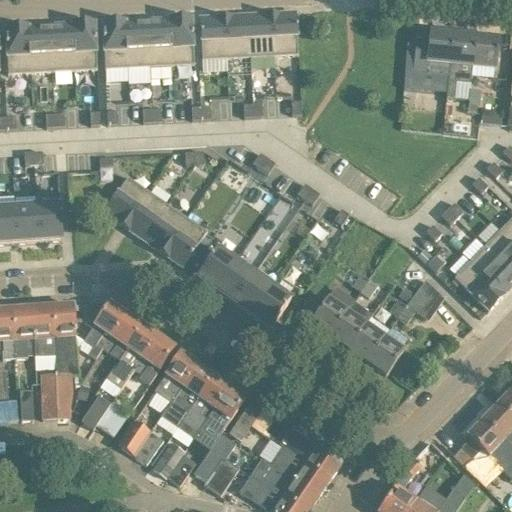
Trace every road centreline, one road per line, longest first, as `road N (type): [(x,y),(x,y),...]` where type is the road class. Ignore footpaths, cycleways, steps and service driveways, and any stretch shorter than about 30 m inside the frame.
road 1 (residential): [(396,444),(132,279),(0,288)]
road 2 (residential): [(242,0),(18,10),(0,3)]
road 3 (residential): [(396,444),(511,328)]
